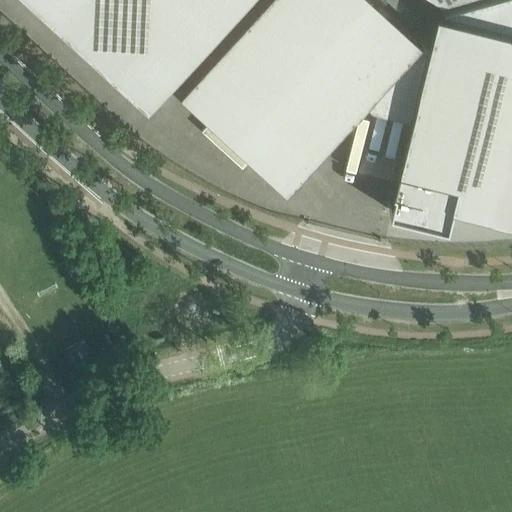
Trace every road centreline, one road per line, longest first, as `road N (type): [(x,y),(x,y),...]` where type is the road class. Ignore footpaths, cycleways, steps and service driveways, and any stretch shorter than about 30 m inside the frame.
road 1 (tertiary): [(315,264),(161,192),(0,53)]
road 2 (tertiary): [(0,103),(62,163),(154,226),(303,294)]
road 3 (unclassified): [(0,448),(116,387),(275,338),(303,294)]
road 4 (tertiary): [(303,294),(464,312),(511,305)]
road 5 (tertiary): [(511,283),(459,284),(315,264)]
